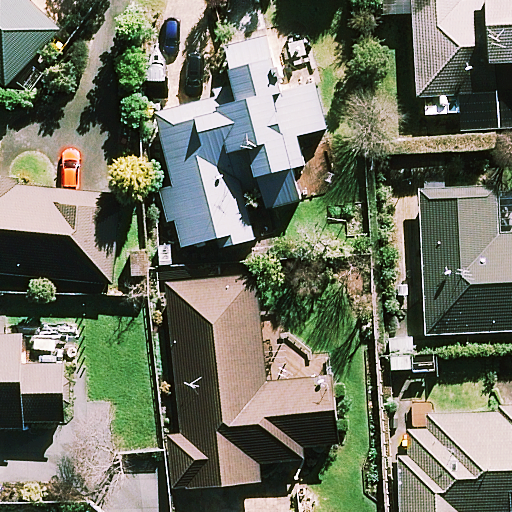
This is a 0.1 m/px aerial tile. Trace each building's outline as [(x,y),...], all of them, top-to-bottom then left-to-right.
[(0,0),(0,80),(8,89),(60,33),(30,0),(0,0)] [(511,0),(386,0),(387,14),(417,13),(419,100),(427,100),(427,116),(465,115),(465,108),(478,107),(477,95),(511,94),(511,0)] [(288,92),(276,35),(230,45),(240,94),(152,112),(179,247),(254,231),(237,150),(255,146),(261,174),(307,165),(301,134),(328,129),(319,86),(288,92)] [(0,185),(0,273),(119,279),(122,191),(0,185)] [(499,193),(425,196),(432,334),(511,330),(511,234),(502,235),(499,193)] [(266,382),(259,275),(172,281),(185,472),(205,470),(205,484),(264,480),(263,461),(307,458),(306,445),(342,442),(337,378),(266,382)] [(0,427),(25,429),(25,419),(67,422),(71,364),(28,361),(29,337),(0,334),(0,427)] [(511,511),(511,491),(511,490),(511,412),(395,418),(400,511),(511,511)]
